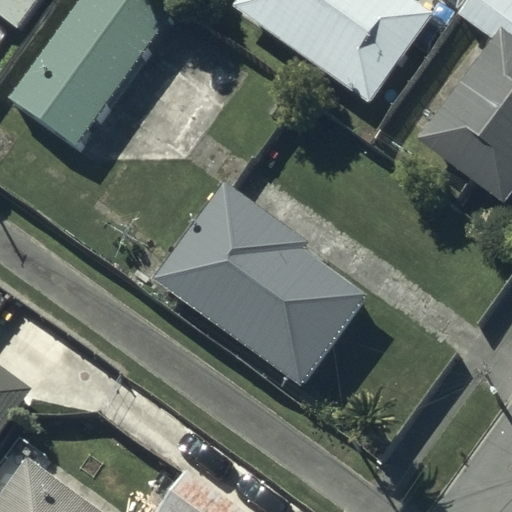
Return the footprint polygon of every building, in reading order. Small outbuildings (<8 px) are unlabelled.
[(0,0),(0,28),(22,44),(52,0),(0,0)] [(138,0),(99,0),(16,112),(82,161),(179,30),(138,0)] [(396,0),(255,0),(239,23),(376,121),(440,31),(396,0)] [(511,0),(482,0),(462,28),(499,55),(424,158),(510,222),(511,219),(511,0)] [(234,198),(161,299),(308,406),(374,315),(309,267),(316,258),(234,198)] [(0,454),(34,408),(0,382),(0,454)] [(17,450),(0,474),(0,511),(80,511),(34,479),(42,468),(17,450)] [(233,511),(192,482),(170,511),(233,511)]
